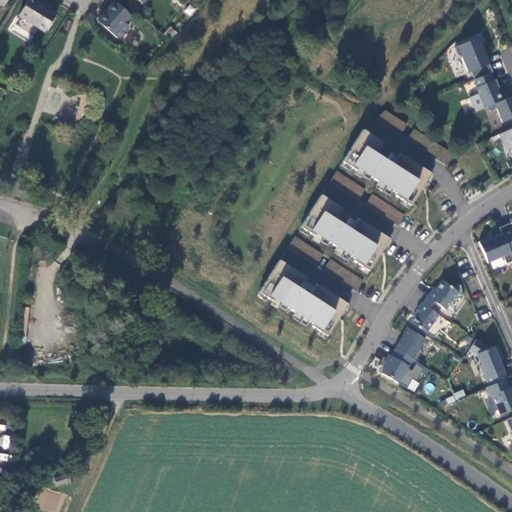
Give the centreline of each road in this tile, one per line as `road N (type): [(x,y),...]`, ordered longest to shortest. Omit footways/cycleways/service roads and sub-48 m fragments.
road 1 (unclassified): [(0,208),(104,246),(332,388)]
road 2 (unclassified): [(0,388),(295,396),(332,388)]
road 3 (unclassified): [(332,388),(511,502)]
road 4 (residential): [(332,388),(417,269),(460,225)]
road 5 (residential): [(511,343),(460,225)]
